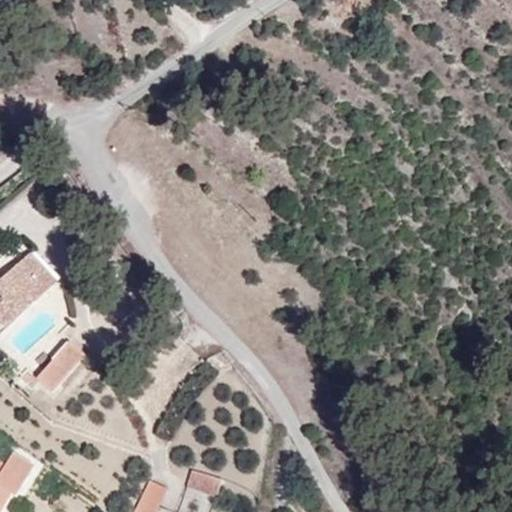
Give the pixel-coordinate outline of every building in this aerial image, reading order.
[(0,331),(12,343),(78,290),(29,246),(0,273),(0,331)] [(105,359),(80,338),(33,379),(67,397),(105,359)] [(31,511),(59,474),(0,437),(0,511),(31,511)] [(221,505),(233,476),(189,469),(173,489),(221,505)] [(162,511),(173,489),(142,477),(134,511),(162,511)]
